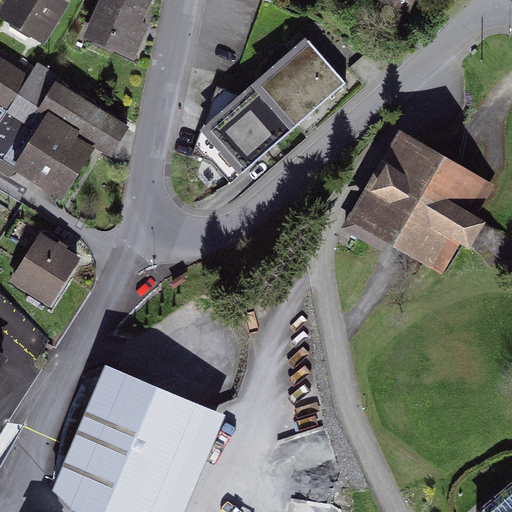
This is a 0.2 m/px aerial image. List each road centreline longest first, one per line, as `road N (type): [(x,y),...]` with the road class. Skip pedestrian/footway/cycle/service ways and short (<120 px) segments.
road 1 (residential): [(418,70),(433,101),(393,129),(348,182),(324,251),(339,363),(401,511)]
road 2 (residential): [(139,218),(208,234),(241,224),(418,70)]
road 3 (residential): [(127,253),(0,502)]
road 4 (residential): [(185,0),(139,218)]
road 5 (residential): [(0,181),(127,253)]
